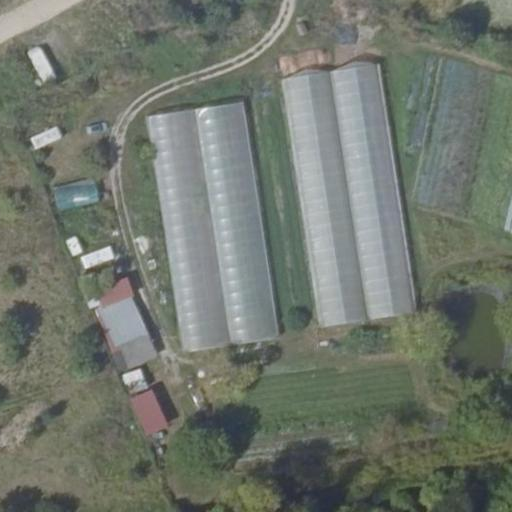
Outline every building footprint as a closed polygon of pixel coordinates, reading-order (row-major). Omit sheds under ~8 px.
[(377,63),(280,76),(313,326),(410,313),(377,63)] [(179,353),(275,338),(239,102),(143,116),(179,353)] [(27,135),(30,148),(57,142),(55,129),(27,135)] [(57,213),(97,202),(89,177),(50,189),(57,213)] [(111,352),(146,337),(121,277),(86,292),(111,352)]
